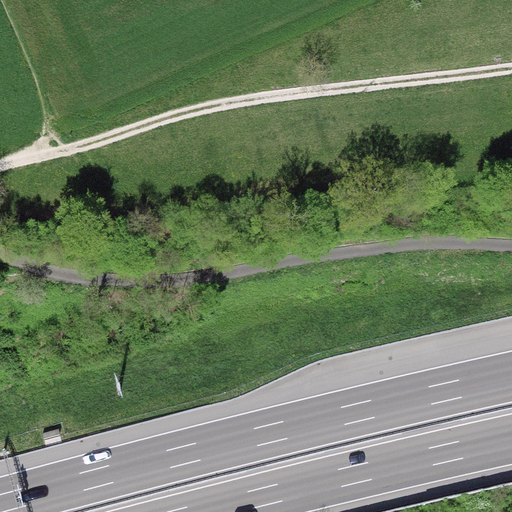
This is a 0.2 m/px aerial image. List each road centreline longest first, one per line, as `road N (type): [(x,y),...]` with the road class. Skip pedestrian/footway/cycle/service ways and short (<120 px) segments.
road 1 (motorway): [(511,376),(0,502)]
road 2 (residential): [(0,243),(51,271),(108,279),(213,275),(405,243),(511,244)]
road 3 (track): [(68,149),(230,102),(511,67)]
road 4 (motorway): [(205,511),(511,439)]
